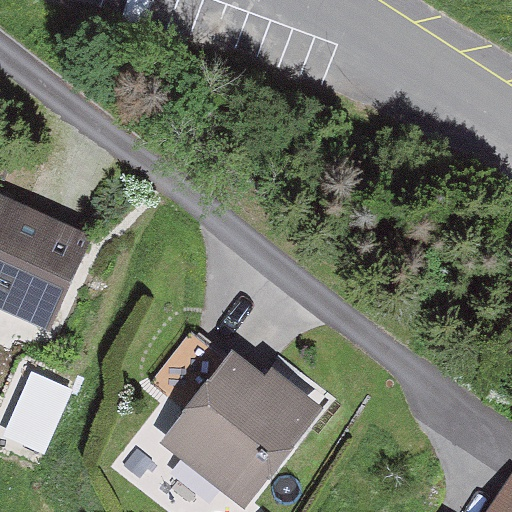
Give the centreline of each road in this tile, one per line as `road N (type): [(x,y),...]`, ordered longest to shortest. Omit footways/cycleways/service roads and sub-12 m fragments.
road 1 (residential): [(0,52),(124,161),(425,366),(511,461)]
road 2 (residential): [(511,114),(318,0)]
